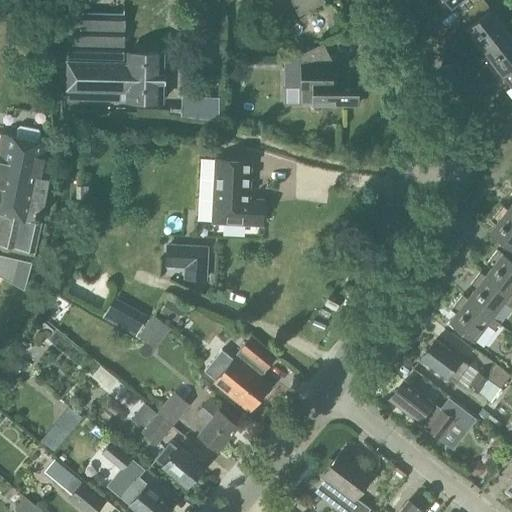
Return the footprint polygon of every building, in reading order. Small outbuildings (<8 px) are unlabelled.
[(290,0),(299,16),(324,2),(322,0),(290,0)] [(461,16),(481,0),(435,0),(445,12),(454,6),(461,16)] [(484,52),(509,33),(511,30),(511,21),(511,20),(503,26),(482,0),(481,0),(461,16),(469,26),(466,29),(473,38),(468,41),(480,56),(484,52)] [(124,14),(81,14),(81,20),(75,20),(75,26),(69,26),(66,99),(162,102),(163,54),(124,53),(124,14)] [(511,37),(509,33),(484,52),(491,60),(486,64),(497,79),(502,75),(511,66),(511,37)] [(300,56),(300,88),(301,88),(301,105),(313,105),(358,105),(358,79),(333,79),(333,66),(323,45),(300,56)] [(511,66),(502,75),(508,83),(504,87),(511,97),(511,66)] [(0,186),(46,197),(49,181),(39,179),(45,144),(41,143),(43,134),(40,130),(23,127),(19,129),(17,138),(0,134),(0,186)] [(217,161),(215,223),(263,225),(264,203),(247,202),(249,162),(217,161)] [(35,252),(46,197),(0,186),(0,277),(16,287),(24,291),(34,263),(33,263),(35,252)] [(496,224),(489,233),(511,251),(511,213),(507,209),(502,206),(491,220),(496,224)] [(188,267),(188,273),(188,281),(207,281),(207,274),(209,246),(191,245),(191,241),(181,241),(181,244),(166,244),(165,265),(188,267)] [(485,276),(511,297),(511,261),(497,250),(486,264),(491,268),(485,276)] [(467,299),(491,318),(504,302),(511,308),(511,306),(511,297),(485,276),(480,272),(468,287),(473,291),(467,299)] [(499,324),(491,318),(467,299),(462,295),(451,310),(456,313),(449,322),(473,341),(486,325),(493,331),(499,324)] [(165,301),(164,303),(159,313),(171,319),(178,306),(175,304),(166,300),(165,301)] [(153,315),(138,336),(155,349),(170,328),(153,315)] [(251,338),(236,356),(230,363),(221,356),(214,365),(223,372),(214,383),(249,411),(269,387),(262,381),(267,370),(277,359),(251,338)] [(435,340),(421,360),(446,379),(447,378),(455,385),(469,366),(461,360),(435,340)] [(488,380),(479,393),(491,402),(510,376),(494,364),(484,377),(488,380)] [(478,373),(469,386),(479,393),(488,380),(484,377),(478,373)] [(454,421),(432,403),(404,381),(389,400),(426,429),(439,439),(454,421)] [(189,406),(174,393),(157,413),(173,425),(189,406)] [(197,415),(208,424),(199,435),(218,450),(237,426),(218,411),(221,408),(210,399),(197,415)] [(141,432),(156,445),(171,427),(156,414),(141,432)] [(504,454),(510,446),(499,437),(494,443),(495,447),(504,454)] [(102,454),(121,470),(122,470),(131,460),(130,459),(110,443),(102,454)] [(165,449),(164,448),(155,459),(187,487),(189,485),(193,485),(197,480),(195,477),(203,468),(189,457),(191,456),(180,446),(177,449),(170,443),(165,449)] [(369,511),(371,510),(355,498),(373,474),(361,466),(360,467),(340,452),(321,477),(327,482),(319,494),(343,511),(369,511)] [(511,459),(502,471),(511,479),(505,489),(511,494),(511,459)] [(471,472),(475,476),(480,475),(483,471),(483,466),(479,463),(473,463),(470,467),(471,472)] [(120,496),(131,505),(139,511),(166,511),(171,507),(158,496),(159,494),(137,475),(120,496)] [(82,484),(72,496),(69,499),(83,511),(96,511),(104,502),(82,483),(82,484)] [(14,511),(15,511),(41,511),(25,498),(14,511)] [(421,511),(408,501),(399,511),(421,511)]
